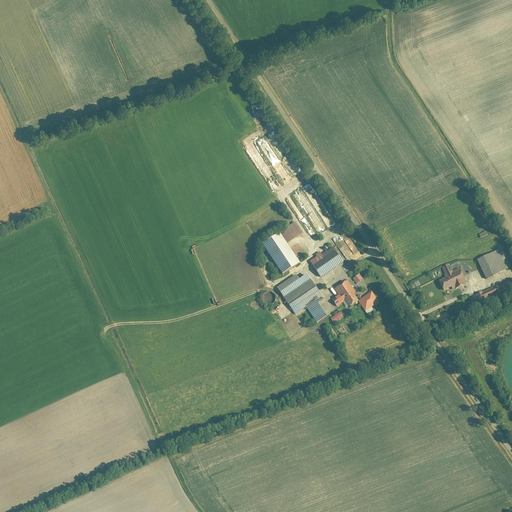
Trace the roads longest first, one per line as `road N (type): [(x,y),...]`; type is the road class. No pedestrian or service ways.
road 1 (unclassified): [(511,452),(207,0)]
road 2 (track): [(511,320),(165,460)]
road 3 (track): [(271,285),(170,322),(102,328)]
